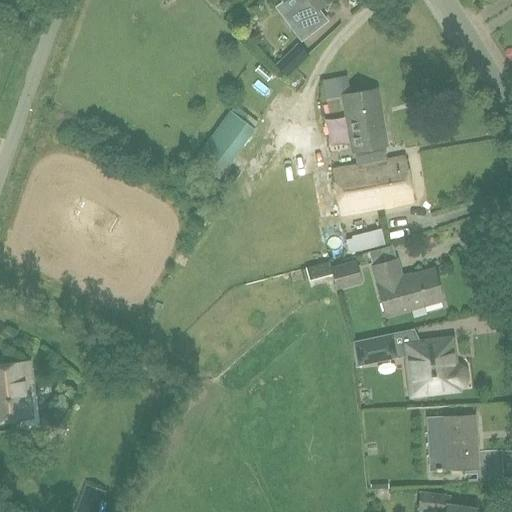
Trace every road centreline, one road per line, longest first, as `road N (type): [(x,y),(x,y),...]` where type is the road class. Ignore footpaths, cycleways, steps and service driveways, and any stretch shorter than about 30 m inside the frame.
road 1 (residential): [(0,169),(63,0)]
road 2 (tertiary): [(511,109),(444,0)]
